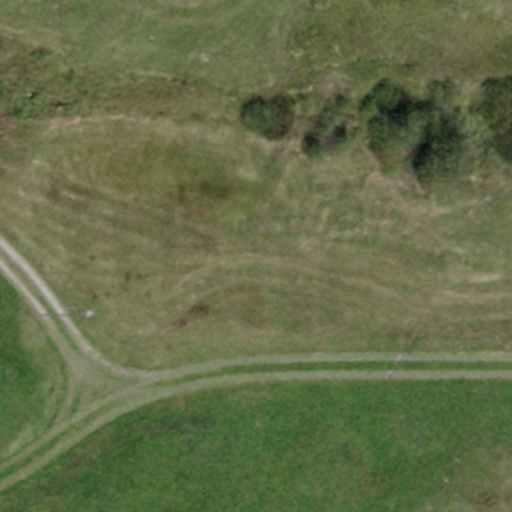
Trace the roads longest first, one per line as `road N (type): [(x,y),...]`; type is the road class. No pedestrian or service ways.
road 1 (track): [(116,397),(262,365),(511,367)]
road 2 (track): [(0,252),(52,301),(116,397)]
road 3 (track): [(0,462),(116,397)]
